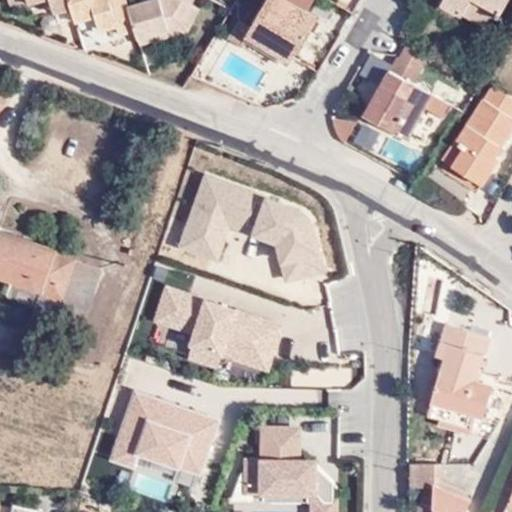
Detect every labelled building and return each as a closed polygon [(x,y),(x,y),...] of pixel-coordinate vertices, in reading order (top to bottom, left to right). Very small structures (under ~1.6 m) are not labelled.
[(60,0),(63,8),(81,3),(79,0),(60,0)] [(128,27),(148,21),(140,0),(79,0),(81,3),(84,16),(103,12),(108,24),(125,19),(128,27)] [(140,0),(148,21),(154,39),(200,23),(203,17),(193,12),(199,0),(168,0),(164,2),(163,0),(140,0)] [(199,0),(193,12),(203,17),(209,5),(200,0),(199,0)] [(312,0),(266,0),(255,18),(246,12),(234,30),(246,38),(253,26),(299,52),(325,8),(312,0)] [(501,0),(503,1),(500,6),(509,11),(511,5),(511,0),(466,0),(475,6),(478,0),(501,0)] [(492,18),(500,6),(503,1),(501,0),(478,0),(475,6),(492,18)] [(414,86),(428,64),(408,53),(401,64),(396,61),(364,116),(405,141),(423,112),(432,98),(414,86)] [(471,143),(459,164),(489,181),(506,154),(501,150),(511,131),(511,93),(495,84),(464,139),(471,143)] [(448,109),(432,98),(423,112),(440,124),(448,109)] [(330,117),(343,143),(356,121),(334,118),(330,117)] [(50,137),(42,161),(52,165),(61,141),(50,137)] [(452,161),(459,164),(471,143),(464,139),(452,161)] [(423,166),(411,182),(456,215),(468,198),(423,166)] [(297,209),(205,174),(178,247),(220,260),(231,230),(275,247),(284,284),(326,275),(310,219),(297,209)] [(54,327),(78,260),(58,251),(59,250),(0,228),(0,274),(12,279),(41,289),(35,303),(27,323),(51,332),(54,327)] [(54,327),(80,336),(103,270),(78,260),(54,327)] [(41,289),(12,279),(7,294),(35,303),(41,289)] [(285,326),(166,286),(153,324),(192,337),(188,348),(191,350),(188,360),(218,371),(222,359),(269,375),(285,326)] [(321,330),(323,354),(336,353),(332,305),(301,308),(303,332),(321,330)] [(468,436),(470,431),(474,417),(482,420),(492,388),(477,384),(491,337),(445,324),(435,358),(443,361),(426,418),(440,422),(438,427),(468,436)] [(134,391),(109,462),(135,471),(139,458),(198,479),(219,421),(134,391)] [(303,457),(303,425),(259,425),(260,453),(243,454),(243,503),(310,504),(309,511),(341,511),(341,498),(335,498),(335,482),(319,468),(318,457),(303,457)] [(443,470),(410,468),(410,470),(410,494),(435,494),(434,511),(471,511),(473,506),(436,490),(443,470)]
